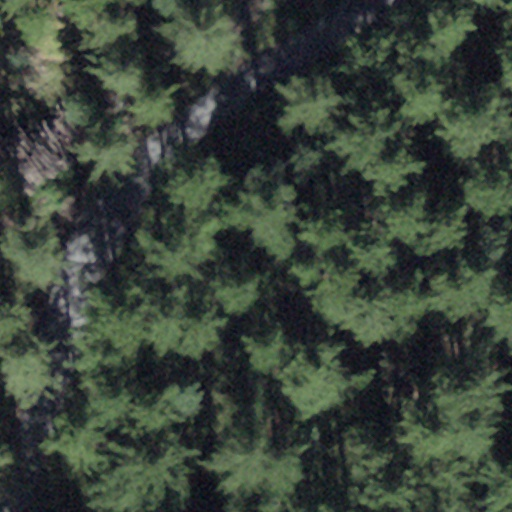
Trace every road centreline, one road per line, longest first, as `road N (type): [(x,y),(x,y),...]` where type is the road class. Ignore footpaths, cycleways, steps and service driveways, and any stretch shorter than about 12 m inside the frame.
road 1 (unclassified): [(5,511),(18,492),(61,298),(100,218),(253,74),(366,0)]
road 2 (track): [(185,130),(169,369),(78,511)]
